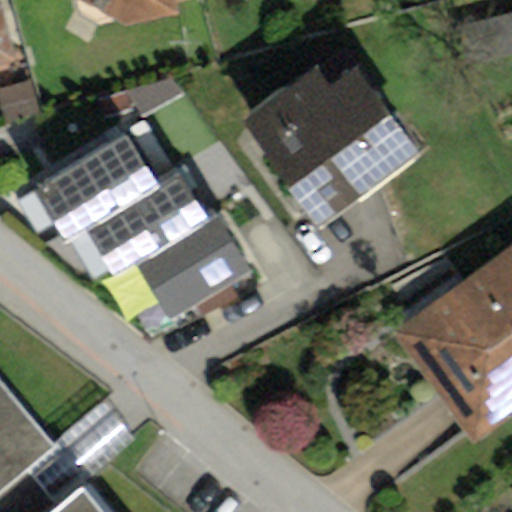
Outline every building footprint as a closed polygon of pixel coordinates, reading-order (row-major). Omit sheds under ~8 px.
[(0,0),(0,64),(13,61),(0,0)] [(76,0),(124,29),(179,16),(176,4),(174,0),(76,0)] [(314,69),(243,121),(290,184),(286,187),(320,231),(421,156),(358,71),(330,92),(314,69)] [(122,132),(31,185),(67,247),(87,236),(158,195),(153,186),(122,132)] [(179,172),(153,186),(158,195),(87,236),(112,280),(136,267),(209,225),(208,223),(179,172)] [(218,217),(208,223),(209,225),(136,267),(166,320),(250,272),(218,217)] [(473,445),(511,415),(511,245),(391,336),(473,445)] [(0,511),(97,511),(80,491),(57,510),(26,473),(55,449),(0,381),(0,511)]
